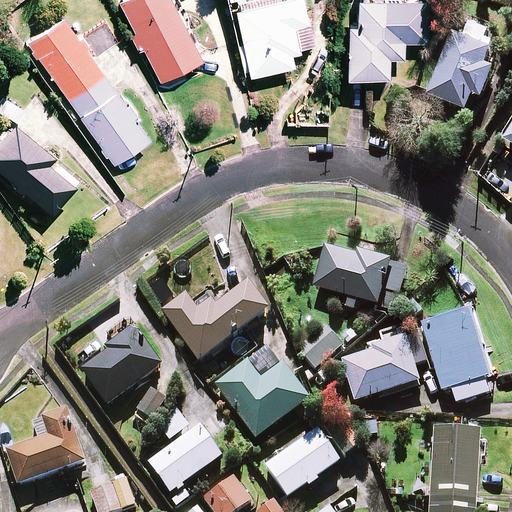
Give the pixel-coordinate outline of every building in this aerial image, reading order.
[(120,0),(135,30),(129,33),(135,46),(141,43),(160,81),(200,61),(170,0),(120,0)] [(309,35),(301,0),(273,0),(235,9),(250,75),(293,66),(291,53),(299,52),(296,38),(309,35)] [(427,1),(415,0),(356,0),(356,24),(350,24),(347,76),(388,78),(389,57),(403,58),(404,41),(426,42),(427,1)] [(130,100),(126,103),(89,51),(93,47),(82,32),(78,35),(63,15),(28,40),(114,162),(150,137),(135,116),(139,113),(130,100)] [(488,40),(491,33),(465,23),(463,30),(457,28),(430,98),(467,112),(473,97),(483,100),(495,69),(486,65),(494,43),(488,40)] [(23,111),(0,97),(0,113),(16,123),(23,111)] [(0,137),(0,173),(13,185),(11,188),(20,196),(22,192),(49,215),(73,187),(50,168),(56,162),(11,124),(0,137)] [(397,311),(410,266),(381,258),(384,250),(361,243),(358,255),(328,247),(317,288),(350,297),(347,308),(359,312),(362,301),(397,311)] [(270,316),(250,287),(216,310),(210,301),(196,311),(187,298),(164,314),(200,365),(270,316)] [(494,377),(474,310),(425,324),(446,392),(455,390),(459,404),(492,395),(487,379),(494,377)] [(429,363),(418,328),(406,332),(404,324),(378,333),(380,340),(368,344),(371,353),(345,361),(359,403),(423,382),(418,366),(429,363)] [(344,350),(328,328),(300,350),(316,371),(344,350)] [(163,371),(136,332),(107,351),(109,355),(84,372),(108,408),(163,371)] [(263,381),(249,362),(217,385),(257,441),(311,403),(284,365),(263,381)] [(168,403),(153,391),(135,413),(150,425),(168,403)] [(84,467),(66,412),(45,419),(51,438),(9,453),(20,488),(84,467)] [(190,428),(180,414),(161,427),(171,441),(190,428)] [(366,445),(345,414),(325,428),(345,459),(366,445)] [(340,465),(313,427),(263,462),(290,500),(340,465)] [(224,460),(202,429),(150,464),(172,496),(224,460)] [(477,511),(482,434),(435,432),(430,511),(477,511)] [(241,511),(253,503),(235,478),(205,501),(212,511),(241,511)] [(123,511),(136,508),(127,482),(92,494),(98,511),(123,511)] [(286,511),(276,497),(256,511),(286,511)]
